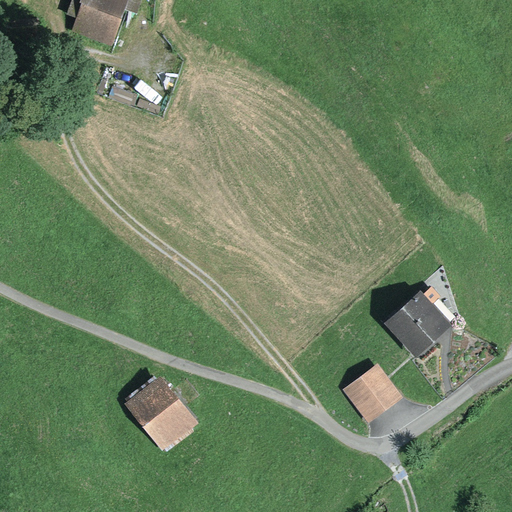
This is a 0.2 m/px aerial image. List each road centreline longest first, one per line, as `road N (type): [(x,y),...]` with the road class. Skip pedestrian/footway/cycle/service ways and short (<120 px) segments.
road 1 (track): [(0,287),(276,396),(350,441),(383,444),(511,368)]
road 2 (track): [(322,417),(225,297),(80,168),(63,128),(60,80),(70,40)]
